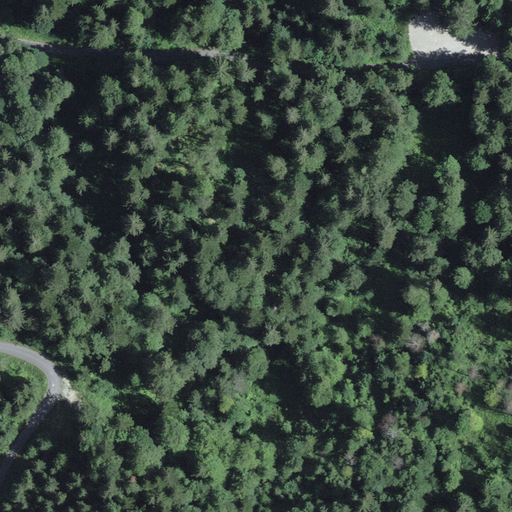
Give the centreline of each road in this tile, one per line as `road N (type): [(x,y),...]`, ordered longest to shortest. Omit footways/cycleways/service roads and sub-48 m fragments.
road 1 (unclassified): [(0,32),(316,69),(444,46),(511,67)]
road 2 (track): [(0,474),(49,392),(48,368),(0,347)]
